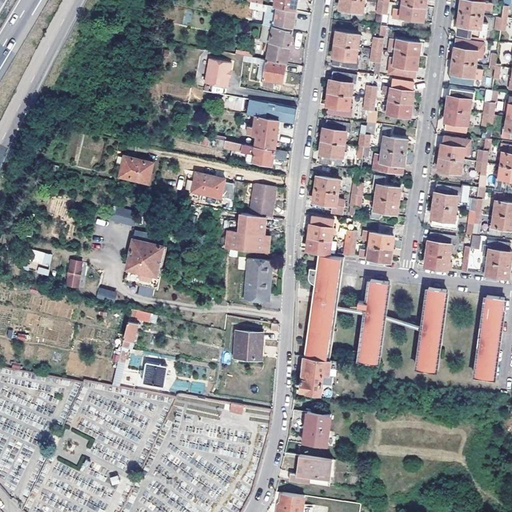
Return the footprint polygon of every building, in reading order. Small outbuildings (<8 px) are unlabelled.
[(276,0),(276,7),(278,8),(297,11),(298,0),(276,0)] [(364,0),(341,0),(341,7),(353,9),(351,16),(362,18),(363,10),(364,6),(364,0)] [(462,0),(461,11),(484,14),(485,9),(491,9),(492,2),(485,1),(484,0),(462,0)] [(263,5),(252,3),(250,8),(266,12),(268,6),(263,5)] [(429,7),(404,4),(403,10),(395,9),(394,18),(402,19),(403,16),(428,19),(429,7)] [(277,16),(276,24),(294,26),(297,11),(278,8),(277,16)] [(484,14),(461,11),(460,23),(461,23),(460,31),(487,35),(489,22),(483,22),(484,14)] [(383,13),(381,22),(381,25),(387,26),(389,14),(388,14),(383,13)] [(275,27),(276,24),(277,16),(271,15),(269,26),(275,27)] [(269,26),(264,25),(261,40),(265,42),(271,43),(268,61),(288,63),(293,30),(275,27),(269,26)] [(337,31),(336,44),(358,47),(359,38),(360,34),(337,31)] [(456,47),(454,60),(477,63),(483,63),(486,42),(457,38),(456,47)] [(398,47),(397,52),(420,55),(423,55),(425,43),(392,39),(391,46),(398,47)] [(357,54),(358,47),(336,44),(333,64),(358,68),(360,55),(357,54)] [(420,55),(397,52),(396,57),(392,57),(390,73),(417,77),(420,55)] [(246,57),(245,62),(251,63),(261,65),(259,79),(266,80),(265,86),(276,88),(277,82),(285,83),(288,63),(268,61),(246,57)] [(234,63),(212,59),(207,84),(229,88),(231,78),(232,71),(234,63)] [(454,60),(453,72),(475,75),(475,77),(478,77),(479,72),(476,71),(477,63),(454,60)] [(331,79),(329,92),(352,95),(353,89),(356,89),(358,76),(334,72),(333,80),(331,79)] [(393,87),(385,86),(384,93),(391,94),(390,100),(413,103),(414,93),(415,90),(413,90),(414,82),(394,79),(393,87)] [(449,96),(448,108),(471,111),(472,104),(474,104),(476,92),(452,89),(451,96),(449,96)] [(352,95),(329,92),(327,105),(330,105),(329,113),(352,116),(354,102),(351,102),(352,95)] [(243,108),(250,110),(249,114),(249,116),(254,117),(257,117),(257,116),(280,119),(283,104),(245,97),(243,108)] [(368,121),(372,122),(374,110),(376,100),(374,100),(374,98),(371,97),(369,110),(368,121)] [(411,116),(413,103),(390,100),(390,105),(384,105),(384,108),(387,108),(386,111),(389,112),(389,113),(411,116)] [(298,107),(283,104),(280,119),(280,120),(295,123),(298,107)] [(471,111),(448,108),(446,122),(447,122),(446,129),(459,131),(461,124),(468,125),(468,126),(471,126),(472,121),(469,120),(471,111)] [(254,117),(252,126),(257,127),(256,131),(278,135),(279,127),(280,120),(280,119),(257,116),(257,117),(254,117)] [(505,123),(503,136),(511,137),(511,133),(511,116),(509,116),(508,123),(505,123)] [(323,140),(345,143),(346,135),(349,136),(351,124),(328,120),(327,128),(324,128),(323,140)] [(257,127),(252,126),(249,126),(248,134),(254,135),(254,136),(258,137),(256,145),(256,146),(276,149),(278,138),(278,135),(256,131),(257,127)] [(384,148),(406,151),(408,142),(408,139),(391,136),(392,128),(384,127),(382,139),(385,140),(384,148)] [(211,137),(203,135),(201,142),(210,144),(211,137)] [(441,156),(464,159),(465,151),(468,152),(470,138),(445,136),(444,143),(443,143),(441,156)] [(478,147),(480,148),(485,148),(486,137),(480,136),(478,147)] [(256,145),(226,140),(225,147),(252,153),(250,160),(273,165),(275,157),(287,159),(288,151),(276,149),(256,146),(256,145)] [(342,164),(344,155),(344,151),(345,143),(323,140),(319,161),(342,164)] [(502,164),(511,164),(511,145),(502,144),(500,156),(503,156),(502,164)] [(377,152),(374,168),(403,172),(406,151),(384,148),(383,153),(377,152)] [(154,162),(125,155),(120,176),(149,182),(154,162)] [(441,156),(439,168),(460,171),(460,173),(465,174),(465,172),(468,172),(469,165),(463,164),(464,159),(441,156)] [(511,164),(502,164),(501,171),(498,171),(496,184),(511,186),(511,164)] [(482,169),(476,168),(470,167),(468,180),(480,181),(481,173),(482,169)] [(235,183),(225,181),(226,178),(197,172),(192,190),(222,197),(222,194),(235,197),(235,183)] [(340,184),(340,180),(340,178),(318,175),(316,188),(339,191),(340,184)] [(378,189),(377,196),(400,199),(403,200),(404,191),(401,191),(401,187),(384,185),(385,176),(375,175),(373,188),(378,189)] [(256,183),(251,213),(267,216),(273,217),(277,186),(256,183)] [(464,183),(464,188),(462,200),(470,201),(473,184),(464,183)] [(438,184),(435,204),(457,207),(458,200),(462,200),(464,188),(438,184)] [(316,188),(314,201),(334,203),(333,212),(343,213),(345,200),(338,199),(339,191),(316,188)] [(496,205),(495,212),(511,214),(511,202),(502,201),(504,193),(496,192),(494,205),(496,205)] [(398,212),(400,199),(377,196),(376,204),(373,204),(371,217),(380,218),(381,210),(398,212)] [(456,213),(457,207),(435,204),(433,217),(434,217),(433,224),(457,228),(459,214),(456,213)] [(136,212),(114,207),(112,219),(134,224),(136,212)] [(229,228),(226,247),(228,247),(232,248),(261,251),(264,234),(267,216),(251,213),(243,212),(240,230),(229,228)] [(511,227),(511,214),(495,212),(494,220),(492,219),(490,232),(498,233),(499,225),(511,227)] [(312,216),(309,236),(332,239),(333,234),(334,228),(335,219),(312,216)] [(370,245),(393,248),(396,227),(380,225),(379,233),(365,231),(363,240),(371,240),(370,245)] [(151,234),(136,230),(134,239),(149,242),(151,234)] [(431,231),(428,252),(451,255),(451,250),(455,251),(457,235),(431,231)] [(479,247),(480,235),(478,234),(473,233),(472,236),(472,237),(471,245),(479,247)] [(332,239),(309,236),(307,249),(330,252),(331,247),(332,239)] [(149,242),(134,239),(125,281),(140,285),(154,288),(164,245),(149,242)] [(496,249),(497,241),(489,240),(488,246),(485,245),(484,254),(489,255),(489,260),(511,264),(511,259),(511,250),(510,251),(496,249)] [(511,243),(497,241),(496,249),(510,251),(511,243)] [(361,256),(391,260),(393,248),(370,245),(370,251),(362,250),(361,256)] [(38,263),(49,266),(52,254),(29,248),(25,265),(36,268),(38,263)] [(426,265),(451,269),(452,261),(450,261),(451,255),(428,252),(426,265)] [(319,253),(317,266),(325,267),(327,254),(319,253)] [(342,275),(344,256),(327,254),(325,267),(317,266),(310,265),(309,275),(309,276),(309,277),(310,279),(312,280),(313,280),(315,281),(317,282),(323,282),(319,302),(312,340),(307,339),(306,345),(308,345),(307,353),(305,352),(305,354),(330,357),(337,308),(337,305),(337,304),(342,275)] [(271,299),(271,292),(267,292),(268,270),(273,270),(273,259),(248,258),(247,291),(251,291),(250,298),(261,299),(271,299)] [(82,262),(72,259),(70,268),(69,268),(67,275),(69,275),(67,284),(76,286),(78,278),(79,278),(81,270),(80,270),(82,262)] [(482,273),(510,276),(511,264),(489,260),(488,267),(483,267),(482,273)] [(49,268),(38,266),(37,273),(48,275),(49,268)] [(387,295),(389,282),(389,281),(371,279),(370,287),(361,351),(360,361),(378,363),(378,360),(380,348),(382,333),(384,315),(385,309),(387,295)] [(312,301),(307,339),(312,340),(319,302),(323,282),(317,282),(315,281),(312,301)] [(154,288),(140,285),(138,292),(153,295),(154,288)] [(339,304),(337,304),(337,305),(337,308),(363,312),(357,350),(361,351),(370,287),(367,286),(364,301),(364,305),(364,307),(339,304)] [(447,291),(447,289),(429,287),(428,294),(419,359),(418,368),(436,371),(439,348),(441,332),(442,329),(442,325),(444,310),(445,302),(447,291)] [(118,293),(101,290),(98,299),(115,303),(118,293)] [(419,359),(428,294),(424,294),(420,323),(387,314),(388,310),(385,309),(384,315),(382,333),(385,333),(387,318),(420,327),(415,358),(419,359)] [(503,309),(505,298),(505,297),(487,295),(486,301),(478,366),(477,376),(494,378),(495,375),(496,363),(498,346),(499,341),(501,326),(503,309)] [(474,366),(478,366),(486,301),(483,301),(474,366)] [(155,324),(157,316),(132,309),(130,317),(155,324)] [(129,319),(123,345),(135,347),(137,340),(142,341),(146,323),(129,319)] [(264,331),(237,330),(235,356),(262,358),(264,331)] [(330,357),(305,354),(301,388),(307,389),(323,391),(325,371),(331,371),(332,358),(330,357)] [(170,366),(148,362),(143,383),(165,388),(170,366)] [(242,414),(244,405),(231,402),(229,411),(242,414)] [(332,412),(308,409),(305,441),(328,444),(332,412)] [(290,473),(289,480),(311,483),(312,476),(328,478),(329,467),(330,468),(332,458),(300,454),(298,473),(290,473)] [(312,476),(311,483),(331,485),(332,479),(328,478),(312,476)] [(305,490),(283,487),(281,498),(279,511),(301,511),(303,501),(305,490)] [(311,511),(313,502),(303,501),(301,511),(311,511)]
